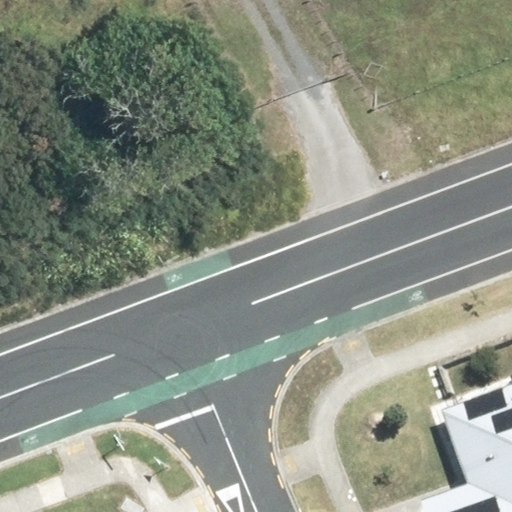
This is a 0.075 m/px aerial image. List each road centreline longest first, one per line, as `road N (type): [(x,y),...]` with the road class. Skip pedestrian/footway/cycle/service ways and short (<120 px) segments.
road 1 (residential): [(180,336),(511,214)]
road 2 (track): [(226,0),(360,271)]
road 3 (residential): [(0,403),(180,336)]
road 4 (residential): [(180,336),(255,511)]
